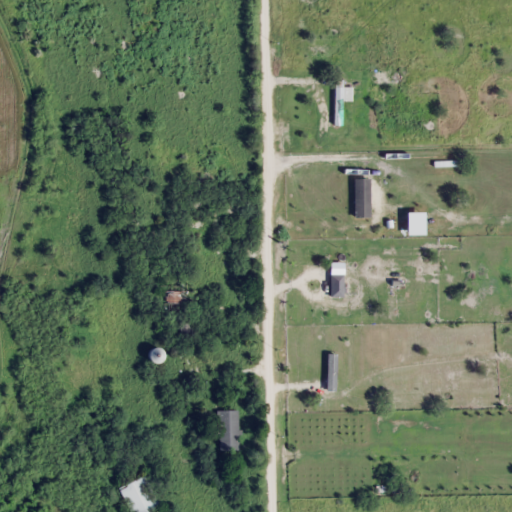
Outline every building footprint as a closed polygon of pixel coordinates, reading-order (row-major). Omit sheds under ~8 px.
[(342,79),(332,79),(332,125),(342,125),(342,79)] [(180,322),(180,339),(191,339),(191,322),(180,322)] [(200,376),(191,347),(174,352),(183,381),(200,376)] [(146,349),(146,362),(162,362),(162,349),(146,349)] [(216,410),(217,451),(238,451),(237,410),(216,410)] [(96,448),(131,432),(123,416),(103,425),(99,418),(85,424),(96,448)] [(153,511),(162,508),(147,476),(121,489),(132,511),(153,511)]
